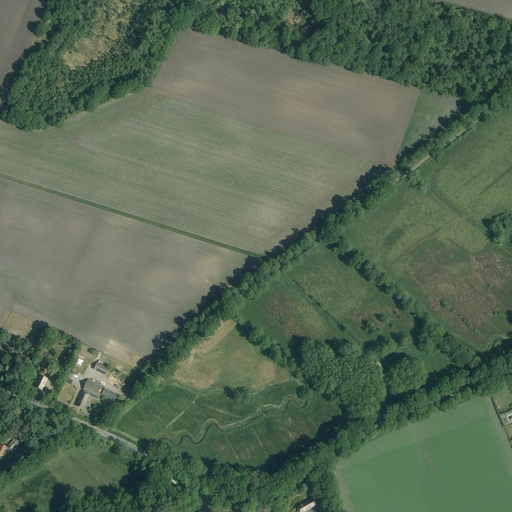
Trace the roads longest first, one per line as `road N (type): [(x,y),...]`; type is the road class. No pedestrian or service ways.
road 1 (track): [(511,94),(227,305),(94,429)]
road 2 (unclassified): [(200,499),(277,492),(387,420),(511,369)]
road 3 (tertiary): [(200,499),(145,454),(0,385)]
